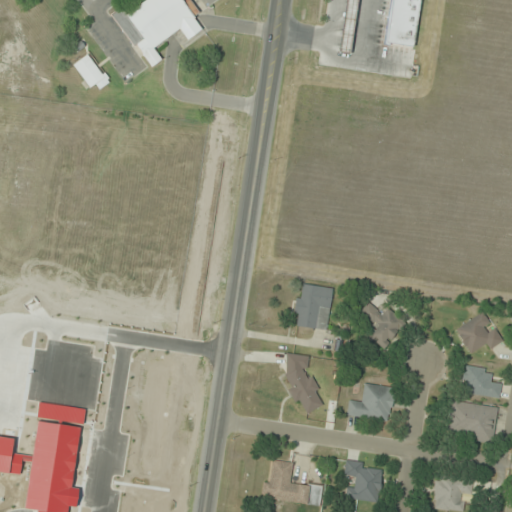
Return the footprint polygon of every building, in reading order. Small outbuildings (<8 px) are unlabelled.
[(109,13),(119,6),(125,14),(143,0),(188,0),(197,12),(193,15),(194,17),(193,18),(198,24),(201,28),(186,39),(183,35),(178,28),(152,48),(160,59),(150,66),(141,54),(142,53),(136,45),(133,46),(109,13)] [(346,0),(340,52),(351,54),(357,0),(346,0)] [(388,0),(383,45),(415,48),(420,0),(388,0)] [(76,52),(84,46),(80,41),(72,46),(76,52)] [(71,64),(86,53),(101,74),(103,72),(108,78),(106,79),(108,82),(98,89),(94,84),(88,88),(71,64)] [(327,331),(333,289),(299,284),(293,326),(327,331)] [(370,302),(358,318),(375,330),(368,339),(385,351),(403,325),(370,302)] [(489,351),(503,342),(493,326),(492,327),(483,312),(454,330),(469,355),(485,345),(489,351)] [(308,355),(289,355),(287,405),(304,406),(303,409),(316,410),(318,376),(307,376),(308,355)] [(462,394),(499,399),(501,383),(492,381),(493,371),(466,367),(462,394)] [(348,400),(345,417),(390,423),(394,388),(362,384),(360,401),(348,400)] [(493,444),(498,408),(455,402),(450,437),(493,444)] [(319,507),(321,487),(291,484),(293,463),(273,461),(271,481),(263,480),(260,500),(319,507)] [(364,463),(345,461),(343,478),(352,479),(349,500),(378,503),(382,470),(363,468),(364,463)] [(435,479),(433,511),(442,511),(462,511),(464,496),(470,496),(471,482),(435,479)]
